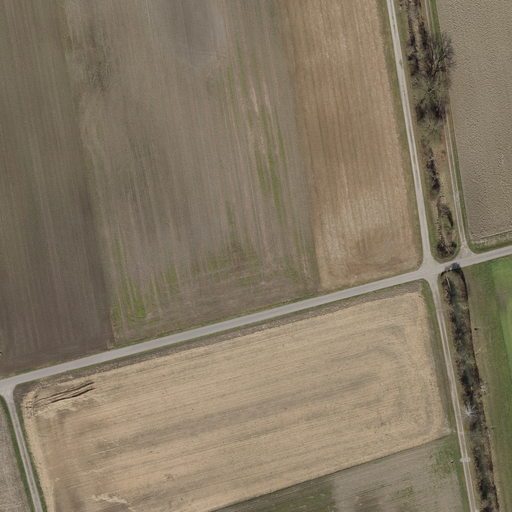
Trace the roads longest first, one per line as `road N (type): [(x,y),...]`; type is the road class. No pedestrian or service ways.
road 1 (track): [(511,252),(0,387)]
road 2 (track): [(390,0),(470,511)]
road 3 (track): [(469,264),(428,0)]
road 4 (track): [(5,385),(40,511)]
